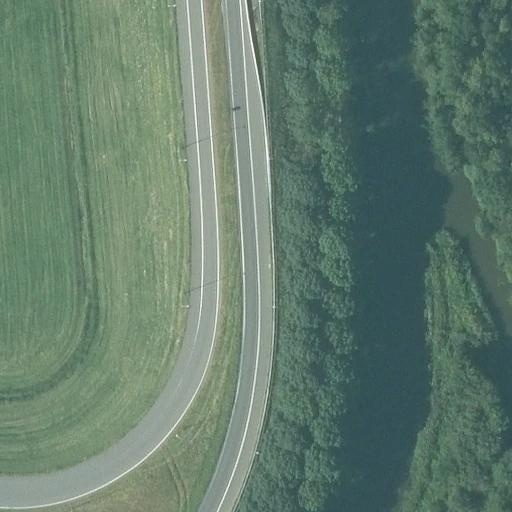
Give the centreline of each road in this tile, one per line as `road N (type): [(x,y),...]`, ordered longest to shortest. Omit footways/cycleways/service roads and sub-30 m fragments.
road 1 (motorway): [(194,0),(211,254),(196,369),(162,429),(121,465),(62,494),(0,500)]
road 2 (motorway): [(208,511),(244,408),(252,310),(232,0)]
